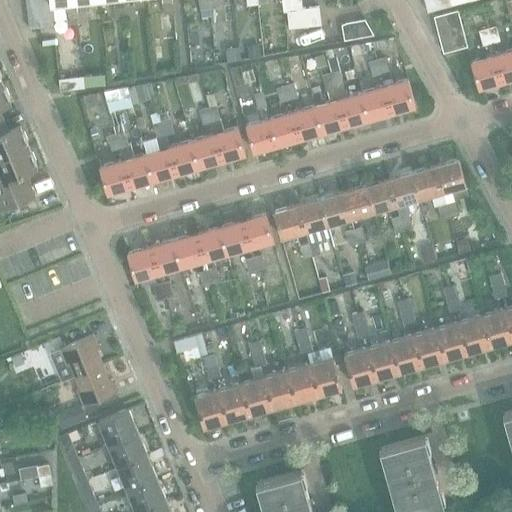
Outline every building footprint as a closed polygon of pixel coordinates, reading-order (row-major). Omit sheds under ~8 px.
[(51,12),(50,4),(49,0),(45,0),(25,2),(27,15),(51,12)] [(67,23),(77,22),(74,0),(49,0),(50,4),(65,3),(67,23)] [(86,0),(88,0),(74,0),(77,22),(88,21),(86,0)] [(160,0),(162,12),(172,11),(170,0),(160,0)] [(268,0),(255,0),(256,2),(257,2),(258,6),(259,5),(260,15),(270,14),(268,0)] [(280,0),(281,11),(286,11),(288,28),(320,25),(318,6),(300,8),(300,1),(296,2),(295,0),(280,0)] [(448,0),(423,0),(427,11),(450,5),(448,0)] [(122,4),(124,16),(136,14),(135,3),(122,4)] [(116,17),(124,16),(122,4),(114,5),(116,17)] [(362,4),(344,10),(350,25),(367,18),(362,4)] [(260,19),(260,15),(259,5),(258,6),(248,7),(249,19),(260,19)] [(433,17),(443,52),(466,45),(456,10),(433,17)] [(51,12),(27,15),(28,28),(52,25),(51,12)] [(487,27),(491,42),(501,39),(496,24),(487,27)] [(484,44),(491,42),(487,27),(479,29),(484,44)] [(373,39),(374,48),(390,45),(388,36),(373,39)] [(225,48),(227,60),(241,58),(239,46),(232,45),(225,48)] [(501,79),(511,75),(511,48),(494,54),(501,79)] [(368,118),(361,92),(347,95),(336,54),(327,57),(331,71),(330,71),(345,124),(368,118)] [(477,85),(501,79),(494,54),(470,60),(477,85)] [(384,85),(391,111),(415,105),(407,79),(394,82),(386,55),(377,58),(381,73),(385,85),(384,85)] [(373,75),(381,73),(377,58),(368,60),(373,75)] [(59,91),(84,87),(82,67),(73,68),(74,73),(56,76),(59,91)] [(82,67),(84,87),(85,87),(85,85),(102,84),(100,72),(84,73),(82,67)] [(322,131),(345,124),(330,71),(323,74),(330,100),(315,104),(322,131)] [(0,119),(3,118),(0,111),(0,105),(10,102),(1,81),(0,81),(0,119)] [(127,85),(129,95),(130,95),(133,103),(155,97),(151,81),(127,85)] [(285,83),(289,99),(298,96),(294,81),(285,83)] [(281,101),(289,99),(285,83),(276,86),(281,101)] [(107,101),(129,95),(127,85),(104,90),(107,101)] [(368,118),(391,111),(384,85),(361,92),(368,118)] [(254,92),(258,107),(267,105),(263,90),(254,92)] [(214,133),(221,159),(245,152),(237,126),(224,130),(213,91),(205,94),(208,106),(212,121),(216,133),(214,133)] [(300,137),(322,131),(315,104),(292,111),(300,137)] [(204,123),(212,121),(208,106),(199,108),(204,123)] [(153,178),(146,152),(134,155),(130,143),(129,143),(123,123),(119,124),(114,108),(109,110),(115,132),(120,147),(123,159),(130,185),(153,178)] [(277,143),(300,137),(292,111),(270,117),(277,143)] [(162,119),(167,134),(175,132),(170,116),(162,119)] [(253,150),(277,143),(270,117),(246,124),(253,150)] [(0,156),(28,145),(20,125),(8,130),(3,118),(0,119),(0,156)] [(142,141),(146,152),(153,178),(176,172),(168,146),(165,135),(161,120),(152,122),(156,137),(142,141)] [(111,149),(120,147),(115,132),(107,134),(111,149)] [(198,165),(221,159),(214,133),(191,139),(198,165)] [(176,172),(198,165),(191,139),(168,146),(176,172)] [(28,145),(0,156),(0,208),(35,194),(25,171),(37,166),(28,145)] [(106,191),(130,185),(123,159),(99,165),(106,191)] [(434,165),(441,190),(465,184),(458,159),(434,165)] [(441,190),(434,165),(411,172),(418,197),(431,193),(434,205),(437,204),(440,218),(448,216),(444,201),(441,190)] [(408,200),(418,197),(411,172),(388,178),(395,203),(396,203),(399,214),(398,214),(403,229),(413,226),(409,212),(411,211),(408,200)] [(372,210),(395,203),(388,178),(365,185),(372,210)] [(349,216),(372,210),(365,185),(342,191),(349,216)] [(327,223),(349,216),(342,191),(319,198),(327,223)] [(314,226),(327,223),(319,198),(297,204),(311,255),(321,252),(314,226)] [(444,201),(448,216),(459,213),(454,198),(444,201)] [(304,257),(311,255),(297,204),(273,211),(280,236),(296,231),(304,257)] [(243,219),(250,244),(274,238),(267,212),(243,219)] [(396,231),(403,229),(398,214),(391,216),(396,231)] [(227,251),(228,251),(250,244),(243,219),(220,226),(227,251)] [(353,227),(357,242),(366,239),(362,225),(353,227)] [(231,263),(228,251),(227,251),(220,226),(197,232),(205,257),(212,283),(222,319),(234,316),(224,279),(221,280),(217,267),(231,263)] [(349,244),(357,242),(353,227),(345,229),(349,244)] [(203,286),(212,283),(205,257),(197,232),(175,238),(182,264),(204,257),(207,268),(199,271),(203,286)] [(475,233),(458,237),(461,245),(478,240),(475,233)] [(159,270),(182,264),(175,238),(152,245),(159,270)] [(135,277),(159,270),(152,245),(128,252),(135,277)] [(253,255),(257,270),(266,268),(262,253),(253,255)] [(250,273),(257,270),(253,255),(245,258),(250,273)] [(492,285),(504,282),(501,270),(489,274),(492,285)] [(162,281),(166,296),(175,294),(170,278),(162,281)] [(157,299),(166,296),(162,281),(153,283),(157,299)] [(504,282),(492,285),(496,297),(508,294),(504,282)] [(446,298),(459,295),(455,283),(443,287),(446,298)] [(271,295),(278,313),(297,307),(290,289),(271,295)] [(459,295),(446,298),(449,310),(462,307),(459,295)] [(401,311),(413,308),(410,296),(397,300),(401,311)] [(173,334),(198,329),(193,306),(168,311),(173,334)] [(490,345),(511,338),(511,336),(504,307),(481,314),(490,345)] [(413,308),(401,311),(404,323),(416,319),(413,308)] [(355,324),(367,321),(364,309),(352,312),(355,324)] [(467,351),(490,345),(481,314),(459,320),(467,351)] [(445,358),(467,351),(459,320),(436,326),(445,358)] [(367,321),(355,324),(358,336),(370,333),(367,321)] [(297,340),(310,337),(307,325),(294,328),(297,340)] [(422,364),(445,358),(436,326),(413,333),(422,364)] [(76,373),(103,362),(96,347),(99,346),(93,333),(61,347),(68,364),(71,362),(76,373)] [(399,370),(422,364),(413,333),(390,339),(399,370)] [(310,337),(297,340),(300,352),(313,349),(310,337)] [(252,353),(264,350),(260,338),(248,341),(252,353)] [(376,377),(399,370),(390,339),(368,346),(376,377)] [(353,383),(376,377),(368,346),(344,352),(353,383)] [(264,350),(252,353),(255,365),(267,361),(264,350)] [(205,366),(218,363),(214,351),(202,355),(205,366)] [(308,362),(317,393),(341,387),(332,356),(308,362)] [(103,362),(76,373),(80,385),(77,386),(84,403),(117,390),(111,377),(109,378),(103,362)] [(294,400),(317,393),(308,362),(285,369),(294,400)] [(218,363),(205,366),(209,378),(221,374),(218,363)] [(271,406),(294,400),(285,369),(263,375),(271,406)] [(466,385),(492,378),(490,369),(464,376),(466,385)] [(249,412),(271,406),(263,375),(240,381),(249,412)] [(226,419),(249,412),(240,381),(217,388),(226,419)] [(202,425),(226,419),(217,388),(194,394),(202,425)] [(55,413),(61,428),(86,417),(80,403),(55,413)] [(107,442),(138,429),(128,406),(98,419),(107,442)] [(511,409),(503,412),(511,444),(511,409)] [(117,465),(147,452),(138,429),(107,442),(117,465)] [(49,430),(37,430),(37,441),(49,441),(49,430)] [(68,458),(90,449),(88,443),(76,449),(68,431),(58,435),(68,458)] [(435,461),(432,462),(424,434),(379,447),(397,511),(400,511),(412,509),(413,511),(418,509),(418,507),(443,500),(435,472),(438,472),(435,461)] [(78,481),(88,477),(78,454),(90,449),(68,458),(78,481)] [(126,488),(157,475),(147,452),(117,465),(126,488)] [(36,462),(38,472),(50,470),(47,460),(36,462)] [(91,468),(94,481),(106,478),(102,465),(91,468)] [(310,497),(308,497),(300,469),(256,482),(265,511),(312,511),(311,507),(313,507),(310,497)] [(52,480),(50,470),(38,472),(40,482),(52,480)] [(136,511),(167,498),(157,475),(126,488),(136,511)] [(87,504),(97,500),(88,477),(78,481),(87,504)] [(136,511),(172,511),(167,498),(136,511)] [(90,511),(102,511),(97,500),(87,504),(90,511)]
